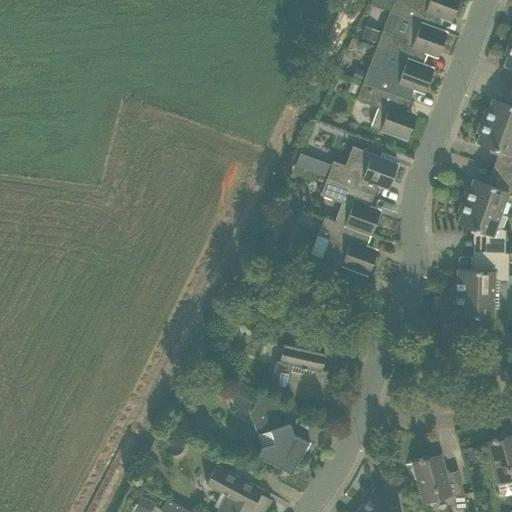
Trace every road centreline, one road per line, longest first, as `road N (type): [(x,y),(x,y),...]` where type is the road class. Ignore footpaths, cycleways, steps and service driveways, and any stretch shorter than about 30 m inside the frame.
road 1 (residential): [(498,0),(460,75),(427,222),(358,411)]
road 2 (residential): [(511,422),(447,426),(358,411)]
